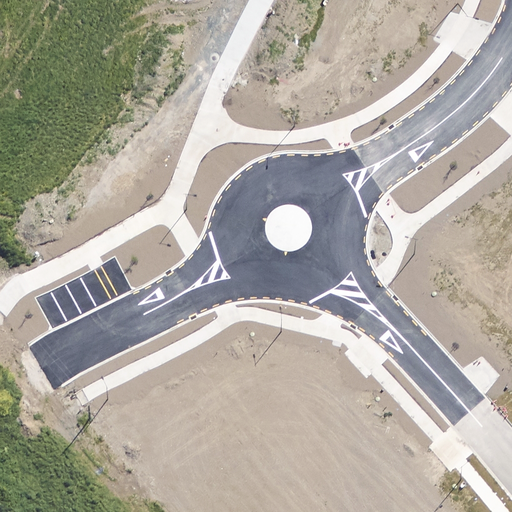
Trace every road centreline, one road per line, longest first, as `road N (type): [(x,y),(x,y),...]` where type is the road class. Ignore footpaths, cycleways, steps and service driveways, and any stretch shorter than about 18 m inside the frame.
road 1 (residential): [(318,257),(511,463)]
road 2 (residential): [(323,204),(438,125),(511,41)]
road 3 (residential): [(45,363),(253,253)]
road 4 (residential): [(253,253),(244,228),(263,192),(302,187),(323,204)]
